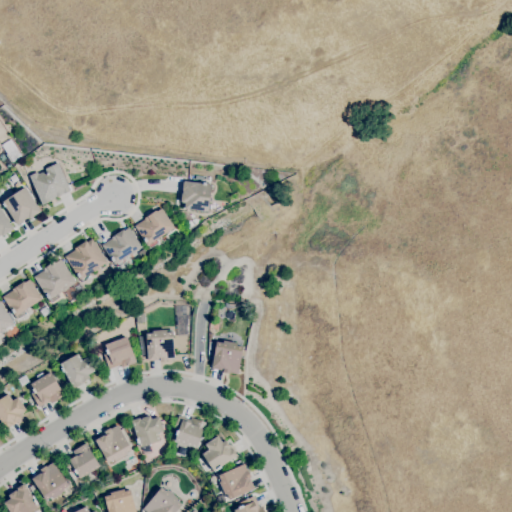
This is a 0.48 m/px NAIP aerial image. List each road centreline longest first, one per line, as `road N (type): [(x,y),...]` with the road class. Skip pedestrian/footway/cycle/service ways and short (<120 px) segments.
road 1 (residential): [(0,466),(97,406),(138,390),(179,387),(244,417),(290,511)]
road 2 (residential): [(0,267),(116,195)]
